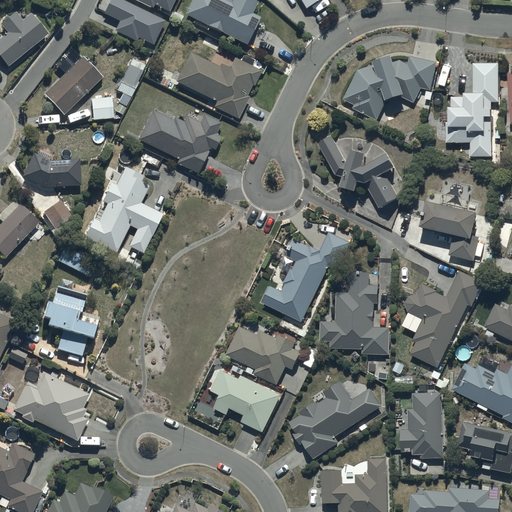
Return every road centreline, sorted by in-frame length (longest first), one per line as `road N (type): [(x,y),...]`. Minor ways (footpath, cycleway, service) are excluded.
road 1 (residential): [(511,24),(406,13),(348,27),(305,68),(275,133),(271,178)]
road 2 (residential): [(276,511),(260,483),(239,467),(196,449),(146,443)]
